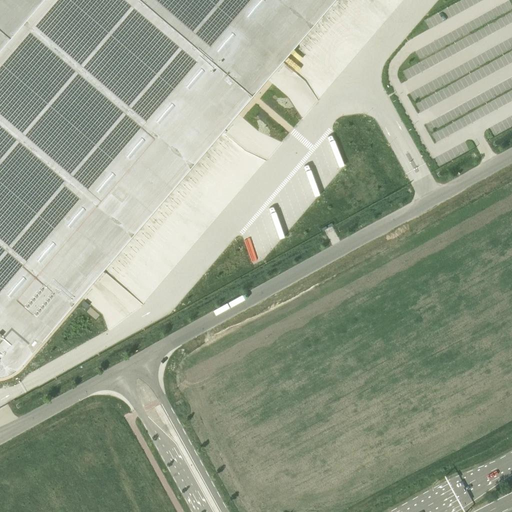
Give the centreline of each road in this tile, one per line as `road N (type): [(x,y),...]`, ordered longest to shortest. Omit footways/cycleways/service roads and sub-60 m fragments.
road 1 (unclassified): [(142,358),(511,154)]
road 2 (unclassified): [(227,511),(142,358)]
road 3 (unclassified): [(118,371),(199,511)]
road 4 (unclassified): [(118,371),(0,435)]
